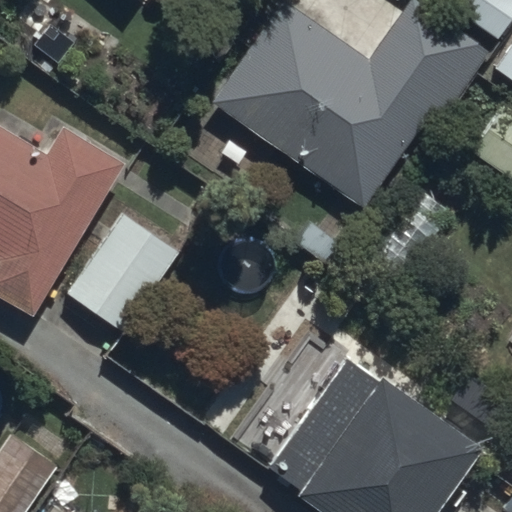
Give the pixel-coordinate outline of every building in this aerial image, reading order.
[(511,0),(439,0),(498,41),(511,21),(511,0)] [(361,214),(427,121),(438,130),(488,60),(410,5),(369,64),(289,8),(216,111),(361,214)] [(511,90),(511,48),(492,77),(511,90)] [(511,125),(498,116),(466,162),(511,192),(511,125)] [(52,288),(106,193),(120,169),(64,137),(50,162),(0,133),(0,258),(4,261),(0,267),(0,306),(32,324),(52,288)] [(434,235),(404,213),(364,270),(395,292),(434,235)] [(63,303),(121,344),(184,256),(125,214),(63,303)] [(137,342),(111,380),(170,417),(191,386),(186,383),(200,363),(165,340),(155,354),(137,342)] [(268,482),(311,511),(446,511),(484,459),(351,365),(268,482)] [(453,403),(497,434),(511,412),(511,409),(469,379),(453,403)] [(5,427),(0,434),(0,511),(27,511),(60,465),(5,427)] [(511,511),(511,500),(503,511),(511,511)]
